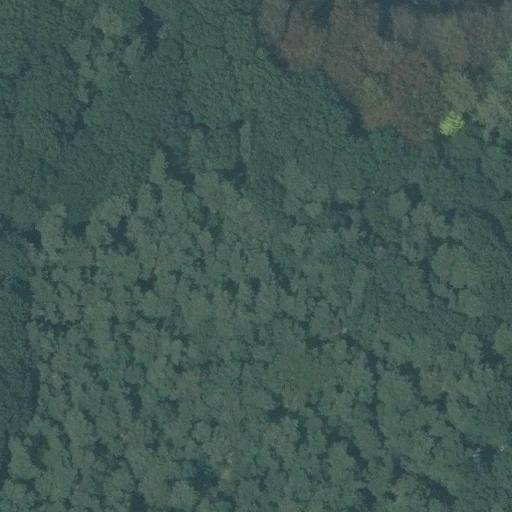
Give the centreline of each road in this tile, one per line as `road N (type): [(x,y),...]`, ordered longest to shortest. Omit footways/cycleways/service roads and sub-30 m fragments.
road 1 (track): [(236,0),(356,81),(461,173),(511,266)]
road 2 (track): [(0,202),(38,0)]
